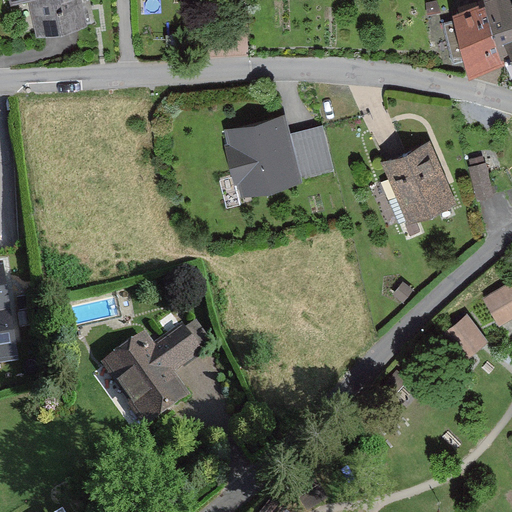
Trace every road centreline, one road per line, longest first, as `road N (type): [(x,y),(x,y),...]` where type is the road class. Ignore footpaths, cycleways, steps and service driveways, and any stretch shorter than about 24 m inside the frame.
road 1 (residential): [(0,78),(315,62),(418,74),(511,105)]
road 2 (residential): [(511,237),(218,511)]
